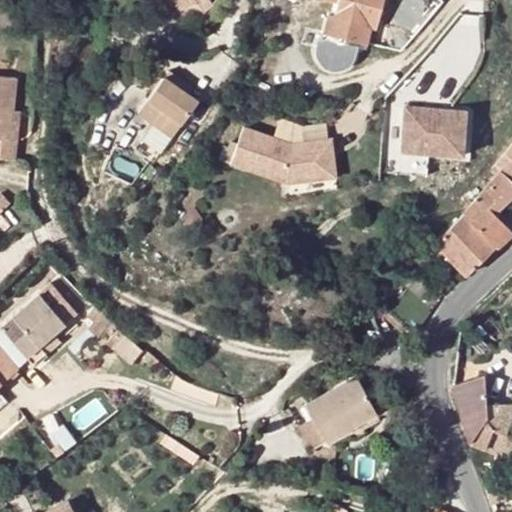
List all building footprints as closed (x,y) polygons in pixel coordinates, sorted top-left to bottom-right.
[(195,0),(160,0),(171,17),(183,10),(191,23),(215,9),(209,0),(196,0),(195,0)] [(387,0),(326,0),(337,3),(334,17),(329,16),(324,39),(320,39),(318,49),(317,57),(320,63),(325,67),(331,71),(337,70),(344,68),(349,65),(353,60),(356,46),(368,49),(372,32),(380,33),(387,0)] [(184,83),(167,70),(136,111),(151,122),(132,147),(153,164),(199,104),(180,89),(184,83)] [(0,111),(16,85),(15,80),(0,78),(0,111)] [(11,142),(15,116),(17,96),(16,85),(0,111),(0,160),(17,163),(19,143),(11,142)] [(405,107),(402,153),(447,156),(451,111),(405,107)] [(20,116),(15,116),(11,142),(19,143),(21,129),(20,116)] [(291,144),(244,126),(231,162),(287,183),(336,177),(331,139),(291,144)] [(511,146),(494,166),(502,173),(511,182),(511,146)] [(471,209),(465,216),(496,249),(511,233),(511,232),(498,217),(511,204),(511,182),(502,173),(471,209)] [(496,249),(465,216),(436,243),(441,249),(452,260),(467,276),(496,249)] [(436,243),(420,256),(426,263),(441,249),(436,243)] [(388,314),(391,318),(413,339),(439,302),(424,287),(418,281),(388,314)] [(66,323),(41,294),(14,318),(28,334),(16,344),(35,366),(47,355),(40,346),(55,333),(66,323)] [(479,326),(473,332),(479,338),(485,332),(479,326)] [(40,346),(47,355),(62,341),(55,333),(40,346)] [(0,385),(18,370),(0,349),(0,385)] [(484,375),(451,385),(469,441),(486,448),(494,431),(505,435),(511,413),(511,401),(487,405),(484,375)] [(356,380),(310,404),(364,422),(375,416),(356,380)] [(400,391),(391,386),(387,394),(396,399),(400,391)] [(0,390),(0,408),(9,400),(0,390)] [(351,429),(364,422),(310,404),(307,406),(327,444),(352,431),(351,429)] [(486,448),(499,453),(505,435),(494,431),(486,448)] [(511,437),(505,435),(499,453),(511,458),(511,437)] [(205,469),(193,482),(203,491),(215,478),(205,469)] [(503,486),(504,499),(511,495),(511,488),(511,485),(503,486)] [(504,499),(503,486),(489,490),(486,490),(491,504),(504,499)] [(71,511),(65,499),(38,511),(71,511)]
